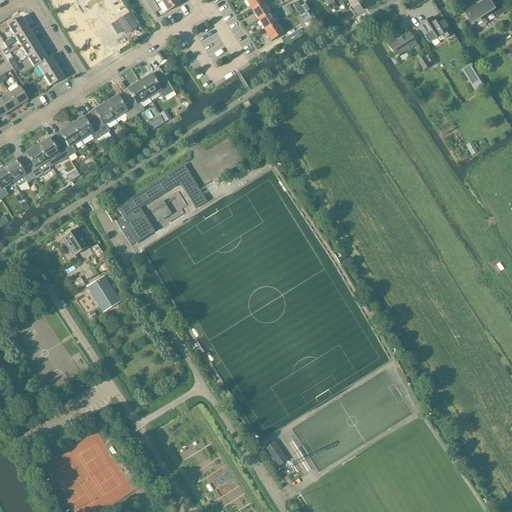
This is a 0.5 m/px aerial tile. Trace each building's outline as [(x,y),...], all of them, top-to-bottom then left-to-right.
[(174,0),(163,0),(160,2),(167,12),(178,5),(174,0)] [(245,0),(251,11),(263,4),(260,0),(245,0)] [(323,0),(330,11),(334,8),(329,0),(323,0)] [(496,15),(502,12),(495,0),(490,4),(487,0),(480,0),(464,10),(473,23),(494,11),(496,15)] [(292,5),(296,11),(301,8),(297,2),(292,5)] [(251,11),(258,21),(269,14),(263,4),(251,11)] [(155,5),(151,8),(155,14),(159,11),(155,5)] [(301,8),(296,11),(300,17),(304,14),(302,10),(301,8)] [(311,19),(307,12),(304,14),(300,17),(303,23),(311,19)] [(136,28),(127,14),(117,21),(126,34),(136,28)] [(264,31),(275,24),(269,14),(258,21),(264,31)] [(7,26),(14,37),(27,28),(20,18),(13,23),(7,26)] [(432,18),(418,26),(428,42),(432,40),(431,39),(438,35),(439,36),(441,34),(444,38),(450,35),(443,22),(437,26),(434,22),(433,21),(432,18)] [(11,20),(0,26),(0,32),(1,34),(5,32),(3,29),(7,26),(13,23),(11,20)] [(282,35),(275,24),(264,31),(271,42),(282,35)] [(27,28),(14,37),(20,47),(33,39),(27,28)] [(396,58),(416,45),(408,33),(388,45),(396,58)] [(33,39),(20,47),(26,57),(40,49),(33,39)] [(38,65),(46,59),(40,49),(26,57),(33,68),(38,65)] [(50,57),(46,59),(38,65),(45,75),(56,68),(50,57)] [(416,61),(423,71),(429,67),(430,66),(428,64),(423,57),(416,61)] [(56,68),(45,75),(51,86),(63,79),(56,68)] [(139,83),(148,98),(157,92),(162,99),(173,92),(162,74),(153,79),(150,75),(139,83)] [(475,75),(466,79),(475,94),(484,89),(475,75)] [(26,80),(21,83),(24,88),(30,85),(26,80)] [(129,94),(124,97),(136,115),(143,111),(139,104),(148,98),(139,83),(127,90),(129,94)] [(30,85),(24,88),(31,98),(36,95),(30,85)] [(18,88),(8,95),(16,108),(27,101),(18,88)] [(8,95),(0,99),(0,104),(6,114),(16,108),(8,95)] [(105,104),(114,119),(123,113),(128,120),(136,115),(124,97),(119,100),(117,97),(105,104)] [(95,115),(90,118),(102,137),(109,132),(105,125),(114,119),(105,104),(93,112),(95,115)] [(83,118),(71,126),(80,140),(90,134),(94,142),(102,137),(90,118),(85,121),(83,118)] [(56,140),(68,158),(76,153),(71,146),(80,140),(71,126),(59,133),(61,137),(56,140)] [(49,139),(37,147),(50,168),(60,162),(60,163),(68,158),(56,140),(51,143),(49,139)] [(27,158),(22,161),(34,179),(51,169),(50,168),(47,161),(37,147),(25,154),(27,158)] [(15,161),(4,168),(13,183),(15,186),(16,185),(18,187),(25,182),(27,184),(34,179),(22,161),(17,164),(15,161)] [(86,164),(78,169),(81,173),(89,169),(86,164)] [(185,165),(117,208),(122,216),(114,221),(128,244),(135,240),(137,243),(155,232),(144,216),(141,218),(136,211),(180,183),(195,208),(207,201),(185,165)] [(0,199),(0,201),(8,196),(3,189),(13,183),(4,168),(0,170),(0,199)] [(25,203),(20,206),(23,211),(28,208),(25,203)] [(89,247),(77,228),(61,238),(72,257),(89,247)] [(83,274),(80,276),(85,284),(88,282),(83,274)] [(103,312),(118,302),(103,277),(87,287),(103,312)] [(167,434),(188,421),(185,417),(164,430),(167,434)] [(274,443),(264,450),(273,463),(277,468),(280,466),(287,461),(274,443)]
